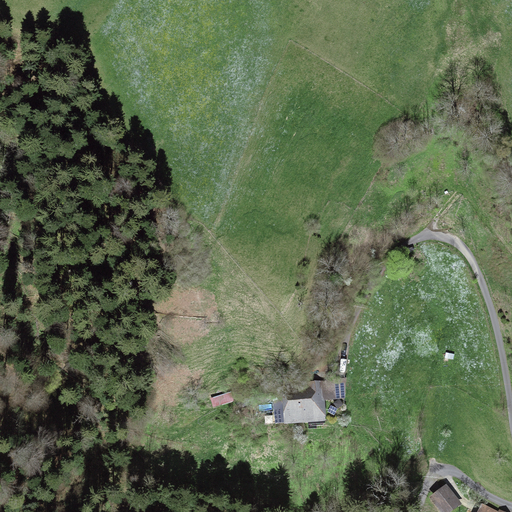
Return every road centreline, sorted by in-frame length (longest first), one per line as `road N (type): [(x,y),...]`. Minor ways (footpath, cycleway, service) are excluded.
road 1 (track): [(340,370),(348,331),(383,266),(414,239),(443,236),(470,256),(488,301),(511,414)]
road 2 (track): [(511,507),(444,468),(429,477),(417,511)]
